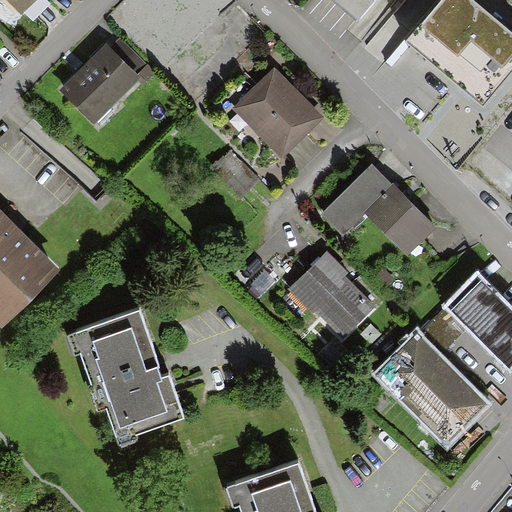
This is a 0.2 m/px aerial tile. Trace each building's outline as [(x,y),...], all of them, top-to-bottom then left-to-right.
[(339,0),(359,16),(372,0),(339,0)] [(511,65),(511,28),(478,0),(436,0),(405,38),(482,101),(511,65)] [(60,86),(100,127),(155,74),(115,33),(60,86)] [(286,66),(242,109),(294,162),(338,120),(286,66)] [(366,214),(406,253),(431,227),(391,188),(366,214)] [(0,217),(0,320),(0,321),(52,269),(0,217)] [(320,260),(292,290),(342,336),(370,306),(320,260)] [(511,313),(475,277),(449,303),(504,357),(511,349),(511,313)] [(139,310),(65,333),(72,354),(77,352),(95,409),(104,407),(114,440),(181,419),(168,376),(160,379),(139,310)] [(414,339),(377,377),(444,442),(481,403),(414,339)] [(313,511),(296,461),(226,485),(233,505),(244,502),(247,511),(313,511)]
